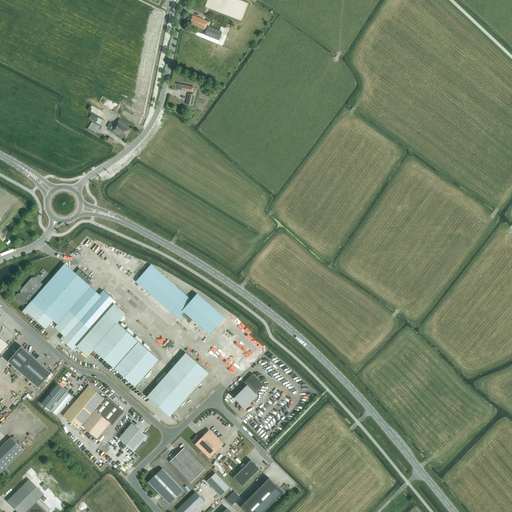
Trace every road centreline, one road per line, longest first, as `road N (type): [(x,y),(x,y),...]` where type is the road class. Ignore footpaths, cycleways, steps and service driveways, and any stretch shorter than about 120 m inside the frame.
road 1 (primary): [(453,511),(332,367),(230,285),(128,223)]
road 2 (tertiary): [(73,190),(133,146),(155,117),(185,0)]
road 3 (unclassified): [(170,436),(103,378),(77,371),(0,303)]
